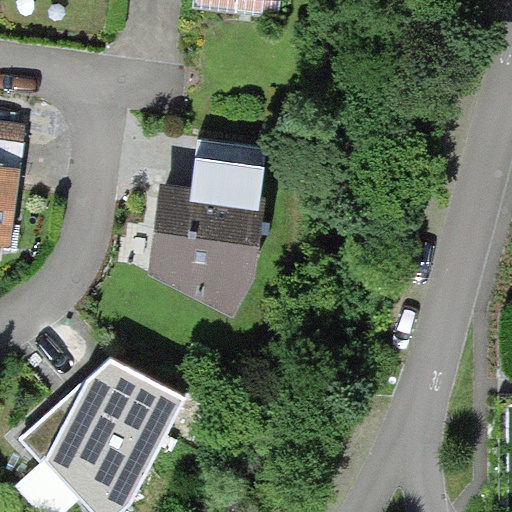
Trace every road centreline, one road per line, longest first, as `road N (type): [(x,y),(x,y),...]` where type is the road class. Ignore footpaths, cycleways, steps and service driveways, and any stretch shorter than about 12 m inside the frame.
road 1 (residential): [(511,78),(468,208),(413,436)]
road 2 (residential): [(0,68),(23,70),(91,106),(93,163),(61,282),(0,337)]
